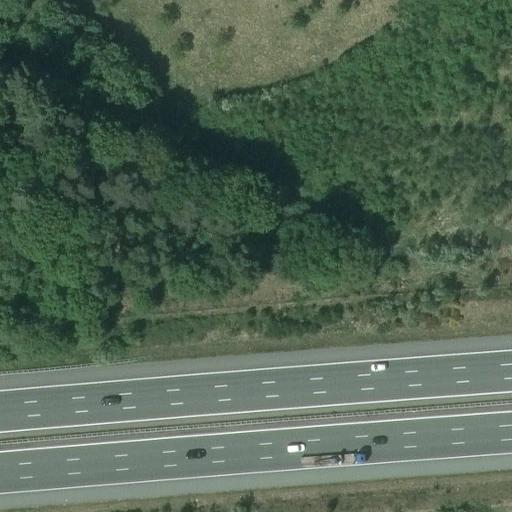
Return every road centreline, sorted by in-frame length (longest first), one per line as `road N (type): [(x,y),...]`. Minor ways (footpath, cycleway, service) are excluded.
road 1 (motorway): [(0,480),(511,436)]
road 2 (motorway): [(511,373),(0,413)]
